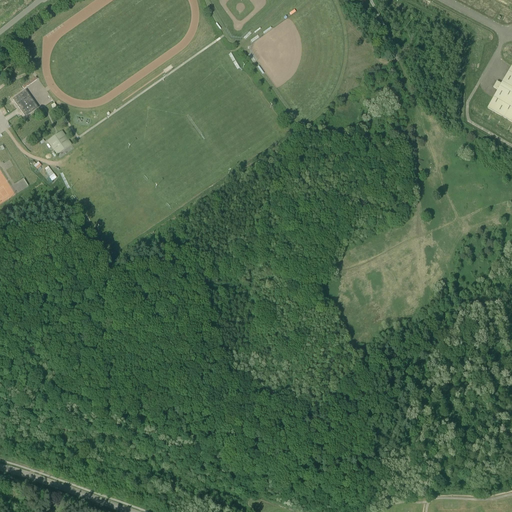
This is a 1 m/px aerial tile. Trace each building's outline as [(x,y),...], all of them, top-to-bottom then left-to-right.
[(17,48),(24,58),(29,55),(22,44),(17,48)] [(511,66),(502,84),(497,81),(493,88),(498,91),(488,108),(511,122),(511,66)] [(26,90),(17,97),(13,100),(25,117),(38,108),(26,90)] [(48,141),(57,156),(69,149),(70,151),(74,148),(64,131),(48,141)] [(38,161),(33,165),(38,170),(43,165),(38,161)] [(49,166),(45,169),(51,176),(48,179),(51,183),(58,177),(49,166)]
